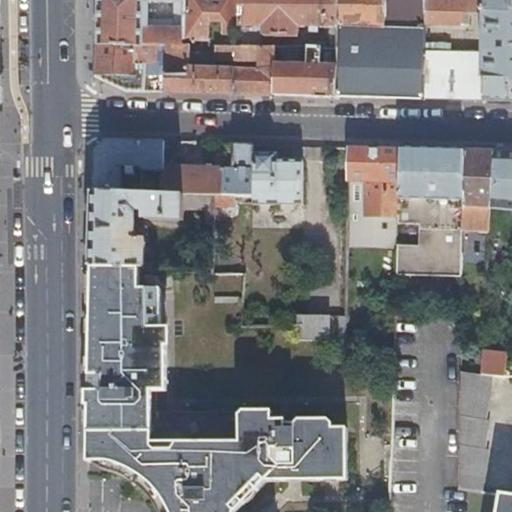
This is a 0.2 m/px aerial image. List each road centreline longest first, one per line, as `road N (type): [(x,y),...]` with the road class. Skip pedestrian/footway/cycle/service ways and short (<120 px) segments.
road 1 (residential): [(511,129),(49,118)]
road 2 (secondary): [(49,118),(53,511)]
